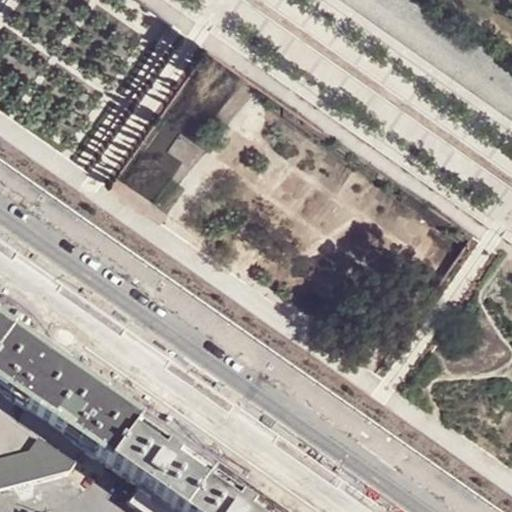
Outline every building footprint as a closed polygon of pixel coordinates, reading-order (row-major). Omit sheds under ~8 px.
[(0,390),(84,449),(109,466),(119,452),(140,422),(0,323),(0,390)] [(0,390),(0,413),(37,439),(73,464),(84,449),(0,390)] [(0,460),(27,454),(37,439),(0,413),(0,460)] [(267,511),(140,422),(119,452),(139,466),(128,480),(139,488),(173,511),(267,511)] [(0,492),(50,478),(73,464),(37,439),(27,454),(0,460),(0,492)] [(139,466),(119,452),(109,466),(128,480),(139,466)] [(173,511),(139,488),(128,505),(138,511),(173,511)]
